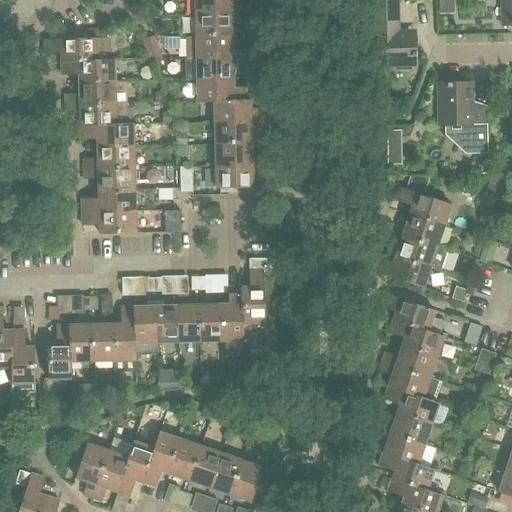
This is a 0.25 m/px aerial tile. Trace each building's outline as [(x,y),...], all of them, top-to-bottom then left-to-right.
[(249,15),(248,1),(232,1),(231,0),(195,0),(196,16),(249,15)] [(511,0),(501,0),(502,26),(511,25),(511,0)] [(362,21),(363,67),(381,67),(395,66),(411,66),(417,66),(416,44),(410,44),(410,31),(400,32),(400,20),(399,1),(373,1),(374,21),(362,21)] [(249,28),(249,15),(196,16),(196,34),(191,34),(191,37),(191,38),(196,38),(196,37),(233,36),(232,29),(249,28)] [(154,35),(143,39),(150,62),(162,58),(154,35)] [(264,50),(249,50),(242,51),(233,50),(233,36),(196,37),(196,38),(191,38),(191,37),(184,37),(185,59),(233,58),(250,58),(264,58),(264,50)] [(98,62),(98,60),(109,60),(108,39),(44,40),(44,54),(62,54),(62,62),(98,62)] [(78,75),(79,84),(120,83),(120,79),(115,79),(115,60),(118,60),(118,57),(112,57),(112,60),(109,60),(98,60),(98,62),(62,62),(62,76),(78,75)] [(185,81),(193,81),(197,80),(197,81),(234,80),(233,58),(185,59),(185,81)] [(264,70),(264,58),(250,58),(251,71),(264,70)] [(234,88),(234,80),(197,81),(197,80),(193,81),(193,85),(197,84),(198,102),(193,102),(193,106),(200,106),(200,103),(215,103),(215,101),(250,101),(250,87),(234,88)] [(66,95),(66,105),(120,104),(127,104),(126,83),(120,83),(79,84),(79,95),(66,95)] [(460,83),(437,84),(438,127),(459,127),(460,150),(465,155),(488,154),(486,111),(472,112),(472,87),(460,88),(460,83)] [(267,123),(267,109),(251,109),(250,101),(215,101),(215,103),(215,124),(267,123)] [(127,104),(120,104),(66,105),(66,116),(80,116),(80,126),(127,125),(127,104)] [(171,112),(162,112),(163,123),(171,123),(171,112)] [(251,136),(268,135),(267,123),(215,124),(216,142),(211,142),(211,146),(216,146),(216,145),(252,144),(251,136)] [(127,125),(80,126),(80,141),(97,141),(97,148),(133,147),(133,148),(138,148),(138,144),(133,144),(133,125),(127,125)] [(387,148),(401,147),(401,131),(387,131),(387,148)] [(187,132),(175,132),(176,145),(187,144),(187,132)] [(252,156),(252,144),(216,145),(216,146),(216,164),(211,164),(212,167),(266,166),(266,155),(252,156)] [(189,145),(176,146),(176,156),(189,156),(189,145)] [(134,166),(133,148),(133,147),(97,148),(98,160),(84,160),(84,171),(139,169),(139,166),(134,166)] [(266,176),(266,166),(212,167),(212,170),(216,170),(217,189),(253,188),(252,176),(266,176)] [(193,191),(193,189),(193,168),(181,168),(181,192),(193,191)] [(139,172),(139,169),(84,171),(84,180),(99,180),(99,192),(134,191),(134,190),(134,172),(139,172)] [(172,188),(158,188),(158,199),(172,199),(172,188)] [(412,207),(410,214),(444,226),(445,222),(451,205),(401,188),(396,202),(412,207)] [(82,200),(82,213),(135,212),(134,194),(139,194),(139,190),(134,190),(134,191),(99,192),(99,200),(82,200)] [(135,231),(135,212),(82,213),(83,227),(100,227),(100,235),(140,234),(140,231),(135,231)] [(181,233),(181,212),(165,213),(165,234),(181,233)] [(438,243),(444,226),(410,214),(403,235),(437,246),(438,243)] [(380,220),(378,226),(391,231),(393,224),(380,220)] [(388,237),(391,231),(378,226),(375,233),(388,237)] [(403,235),(395,256),(429,267),(430,266),(434,268),(434,269),(440,271),(448,250),(441,248),(437,246),(403,235)] [(485,240),(483,248),(495,252),(497,244),(485,240)] [(372,270),(423,288),(429,270),(433,271),(434,269),(434,268),(430,266),(429,267),(395,256),(393,263),(377,257),(372,270)] [(271,259),(249,259),(250,288),(241,288),(242,324),(244,324),(245,341),(243,341),(243,343),(247,343),(247,340),(274,339),(271,259)] [(191,291),(199,291),(199,278),(191,278),(191,291)] [(225,341),(243,341),(245,341),(244,324),(242,324),(241,288),(228,288),(229,306),(222,306),(223,341),(222,342),(222,346),(225,346),(225,341)] [(384,294),(379,307),(395,312),(393,320),(427,331),(434,310),(384,294)] [(83,311),(91,311),(90,297),(83,298),(83,311)] [(98,297),(90,297),(91,311),(98,311),(98,297)] [(146,308),(134,308),(135,343),(136,343),(137,355),(157,354),(157,347),(156,308),(156,301),(146,301),(146,308)] [(164,301),(156,301),(156,308),(157,347),(161,347),(160,343),(178,342),(177,307),(164,307),(164,301)] [(198,346),(201,346),(200,306),(177,307),(178,342),(198,342),(198,346)] [(200,306),(201,346),(204,346),(204,342),(222,342),(223,341),(222,306),(200,306)] [(137,373),(137,355),(136,343),(135,343),(134,308),(121,309),(121,325),(113,325),(114,361),(115,373),(137,373)] [(0,367),(11,368),(11,332),(4,332),(3,315),(0,314),(0,367)] [(393,320),(388,333),(404,339),(401,346),(437,358),(438,355),(443,337),(441,336),(427,331),(393,320)] [(470,322),(466,335),(463,343),(475,347),(478,339),(481,328),(482,327),(470,322)] [(95,362),(114,361),(113,325),(91,326),(92,366),(95,366),(95,362)] [(91,326),(69,327),(70,363),(72,363),(89,362),(90,366),(92,366),(91,326)] [(72,379),(72,363),(70,363),(69,327),(57,327),(57,343),(48,343),(49,384),(52,384),(52,379),(72,379)] [(35,393),(33,348),(25,348),(25,331),(11,332),(11,368),(12,383),(8,383),(9,388),(11,388),(12,394),(35,393)] [(385,353),(382,363),(430,379),(431,376),(437,358),(401,346),(398,357),(385,353)] [(496,354),(481,349),(474,370),(489,374),(496,354)] [(382,363),(378,373),(391,377),(388,387),(423,399),(423,398),(436,403),(443,384),(433,381),(430,379),(382,363)] [(246,370),(238,370),(238,379),(238,384),(246,383),(246,379),(246,370)] [(388,387),(384,400),(400,405),(398,413),(432,424),(433,422),(438,404),(436,403),(423,398),(423,399),(388,387)] [(215,408),(204,404),(200,416),(211,420),(215,408)] [(380,419),(377,430),(425,446),(426,443),(432,425),(432,424),(398,413),(394,423),(380,419)] [(162,472),(169,474),(181,440),(182,440),(183,436),(179,435),(178,439),(161,434),(162,431),(159,430),(157,435),(159,436),(155,449),(143,484),(156,489),(162,472)] [(377,430),(374,438),(387,442),(383,454),(418,465),(419,465),(424,448),(425,446),(377,430)] [(169,474),(190,481),(203,443),(200,442),(199,446),(182,440),(181,440),(169,474)] [(83,496),(93,499),(109,452),(109,450),(84,441),(83,444),(86,446),(84,453),(80,451),(74,471),(77,472),(75,479),(87,483),(83,496)] [(134,442),(128,459),(118,493),(115,501),(128,505),(136,482),(143,484),(155,449),(134,442)] [(206,444),(203,443),(190,481),(210,488),(222,454),(204,448),(206,444)] [(109,450),(109,452),(93,499),(102,502),(106,489),(118,493),(128,459),(111,453),(112,451),(109,450)] [(210,488),(231,495),(244,457),(241,456),(240,460),(222,454),(210,488)] [(383,454),(379,466),(395,471),(392,479),(427,491),(434,470),(419,465),(418,465),(383,454)] [(246,458),(244,457),(231,495),(252,502),(263,468),(245,462),(246,458)] [(499,490),(498,493),(500,494),(511,498),(511,475),(505,473),(499,490)] [(18,511),(41,511),(47,498),(39,495),(44,480),(31,475),(18,511)] [(392,479),(388,492),(405,498),(402,506),(421,511),(437,511),(442,497),(443,496),(440,495),(427,491),(392,479)] [(174,503),(181,506),(186,493),(178,491),(174,503)] [(192,496),(186,493),(181,506),(188,508),(192,496)] [(489,499),(470,493),(467,504),(485,510),(489,499)] [(56,511),(60,502),(47,498),(41,511),(56,511)]
